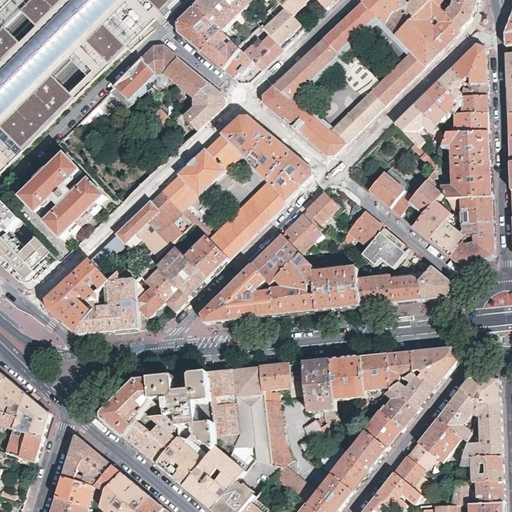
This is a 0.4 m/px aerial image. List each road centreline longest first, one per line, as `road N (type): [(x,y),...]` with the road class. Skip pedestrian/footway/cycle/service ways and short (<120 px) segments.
road 1 (residential): [(482,299),(330,178),(152,354)]
road 2 (tertiary): [(476,322),(152,354)]
road 3 (residential): [(497,14),(507,286)]
road 4 (residential): [(162,31),(244,99),(353,0)]
road 5 (residential): [(0,191),(162,31)]
road 6 (residential): [(352,511),(487,344)]
road 7 (tertiary): [(70,408),(195,511)]
road 8 (residential): [(117,359),(80,358),(0,283)]
